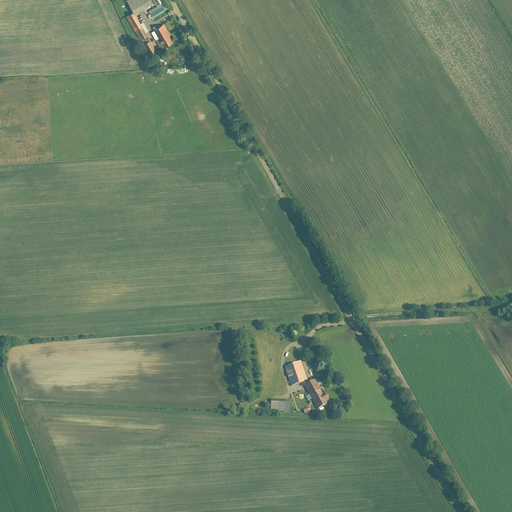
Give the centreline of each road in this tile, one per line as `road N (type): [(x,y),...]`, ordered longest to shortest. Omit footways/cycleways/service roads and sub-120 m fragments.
road 1 (residential): [(169,0),(459,511)]
road 2 (track): [(350,319),(511,308)]
